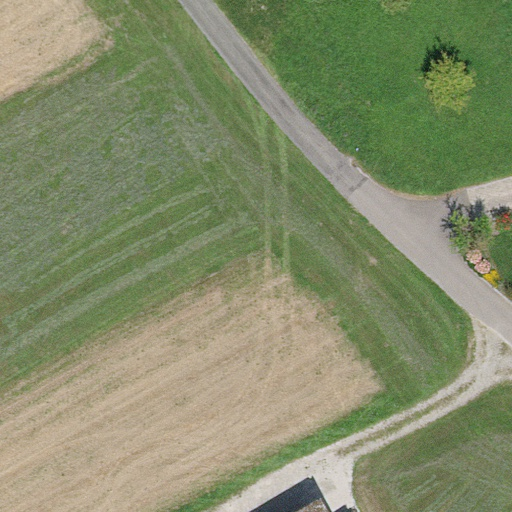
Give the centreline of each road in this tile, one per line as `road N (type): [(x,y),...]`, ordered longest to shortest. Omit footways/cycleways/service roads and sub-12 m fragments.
road 1 (unclassified): [(191,0),(404,238),(511,328)]
road 2 (track): [(511,369),(232,511)]
